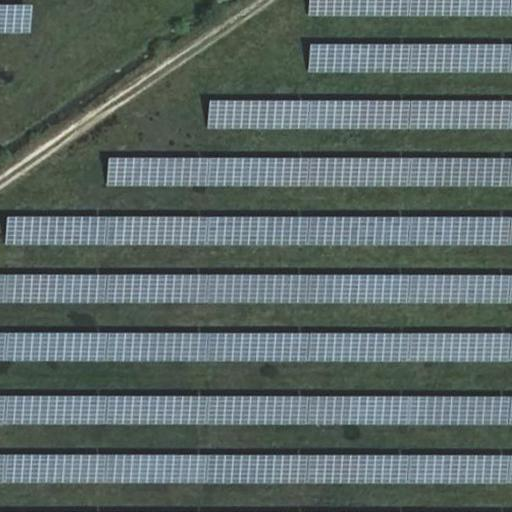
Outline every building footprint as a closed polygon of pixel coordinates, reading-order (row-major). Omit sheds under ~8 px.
[(511,0),(305,0),(306,11),(511,12),(511,0)] [(0,3),(0,33),(28,34),(29,4),(0,3)] [(357,65),(511,66),(511,36),(357,35),(357,65)] [(511,96),(205,94),(205,124),(511,125),(511,96)] [(278,179),(511,181),(511,151),(279,149),(278,179)] [(511,214),(190,211),(190,239),(511,242),(511,214)] [(65,215),(1,214),(1,242),(65,243),(65,215)] [(108,291),(108,298),(511,300),(511,271),(151,269),(151,291),(108,291)] [(511,329),(0,324),(0,353),(511,358),(511,329)] [(0,452),(0,474),(511,481),(511,451),(167,447),(167,455),(0,452)]
